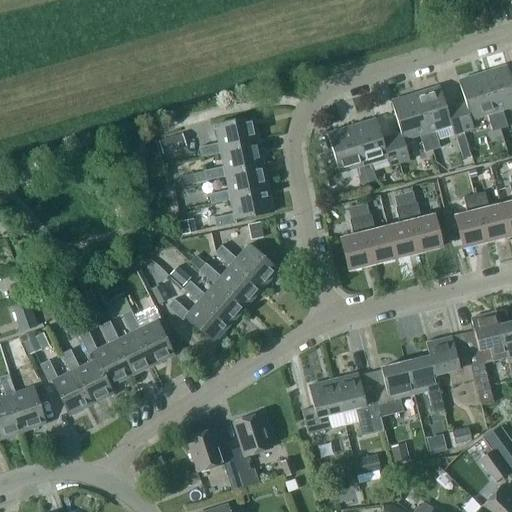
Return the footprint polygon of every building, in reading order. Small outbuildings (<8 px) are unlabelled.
[(511,88),(504,66),(481,74),(497,129),(506,126),(501,109),(511,105),(511,88)] [(490,131),(497,129),(481,74),(457,81),(464,103),(454,106),(463,132),(472,129),(469,119),(485,114),(490,131)] [(437,87),(413,94),(431,150),(439,148),(437,140),(463,132),(454,106),(444,109),(437,87)] [(402,139),(418,134),(424,153),(431,150),(413,94),(389,101),(392,113),(398,131),(379,137),(374,118),(350,125),(368,182),(376,179),(371,162),(386,158),(388,166),(408,160),(402,139)] [(201,157),(220,153),(219,150),(258,142),(253,117),(214,125),(218,143),(199,147),(201,157)] [(361,184),(368,182),(350,125),(326,132),(332,154),(318,158),(326,186),(342,182),(339,172),(356,167),(361,184)] [(158,142),(162,154),(185,146),(181,134),(158,142)] [(463,135),(455,138),(457,145),(465,143),(463,135)] [(225,176),(225,173),(263,165),(258,142),(219,150),(220,153),(223,166),(203,170),(205,180),(225,176)] [(211,205),(230,201),(230,197),(268,189),(263,165),(225,173),(225,176),(228,190),(209,194),(211,205)] [(205,180),(203,170),(178,176),(180,185),(192,182),(192,183),(205,180)] [(443,193),(454,190),(451,178),(439,181),(443,193)] [(509,236),(511,235),(511,185),(509,187),(511,197),(511,201),(501,205),(509,236)] [(230,197),(230,201),(233,214),(214,218),(216,227),(236,223),(235,220),(273,212),(268,189),(230,197)] [(415,253),(439,247),(432,217),(418,220),(412,192),(401,194),(404,208),(415,253)] [(483,193),(472,196),(484,242),(509,236),(501,205),(487,208),(483,193)] [(415,253),(404,208),(401,194),(392,197),(399,225),(385,228),(392,258),(415,253)] [(461,248),(484,242),(472,196),(463,199),(467,214),(453,218),(461,248)] [(370,264),(392,258),(385,228),(372,232),(365,203),(356,206),(370,264)] [(370,264),(356,206),(347,208),(353,236),(339,240),(346,270),(370,264)] [(180,234),(194,231),(192,218),(178,221),(180,234)] [(263,237),(259,223),(247,225),(251,240),(263,237)] [(229,267),(231,265),(260,290),(276,272),(248,247),(237,259),(221,246),(214,254),(229,267)] [(188,262),(214,285),(216,283),(244,308),(260,290),(231,265),(229,267),(221,277),(195,254),(188,262)] [(190,277),(177,266),(170,274),(183,285),(190,277)] [(216,283),(214,285),(204,296),(189,282),(182,290),(198,303),(200,301),(228,326),(244,308),(216,283)] [(13,298),(22,295),(18,283),(9,286),(13,298)] [(168,299),(160,284),(150,289),(158,304),(168,299)] [(228,326),(200,301),(198,303),(189,314),(173,300),(167,307),(183,321),(184,319),(213,344),(228,326)] [(37,326),(29,303),(11,309),(20,332),(37,326)] [(470,317),(473,331),(462,334),(467,356),(468,355),(474,380),(480,405),(492,403),(483,363),(507,357),(499,325),(495,310),(490,311),(490,312),(470,317)] [(122,315),(131,333),(134,332),(150,367),(174,356),(157,321),(139,329),(131,311),(122,315)] [(134,332),(131,333),(118,339),(110,321),(101,325),(109,343),(112,342),(128,377),(150,367),(134,332)] [(507,357),(511,378),(511,321),(499,325),(507,357)] [(95,359),(96,359),(108,386),(128,377),(112,342),(109,343),(96,349),(88,332),(79,336),(87,353),(91,351),(95,359)] [(22,343),(27,356),(48,346),(42,334),(22,343)] [(467,356),(455,358),(450,337),(430,342),(430,341),(425,342),(429,357),(434,375),(447,372),(451,386),(474,380),(468,355),(467,356)] [(29,364),(17,338),(2,346),(14,371),(29,364)] [(60,353),(69,371),(72,370),(89,405),(112,394),(108,386),(96,359),(95,359),(78,367),(70,349),(60,353)] [(405,361),(413,395),(427,392),(432,413),(443,410),(434,375),(429,357),(410,361),(409,360),(405,361)] [(89,405),(72,370),(69,371),(57,377),(48,359),(39,363),(47,381),(50,380),(67,415),(89,405)] [(403,412),(399,398),(413,395),(405,361),(400,362),(400,364),(380,368),(386,390),(374,393),(380,417),(403,412)] [(0,382),(4,396),(8,395),(20,432),(44,424),(32,386),(14,392),(8,374),(0,376),(0,382)] [(358,423),(361,436),(383,430),(380,417),(374,393),(363,396),(358,375),(357,374),(337,379),(337,378),(332,379),(341,412),(354,409),(358,423)] [(332,379),(328,380),(328,381),(308,386),(313,408),(301,411),(307,435),(330,430),(327,416),(341,412),(332,379)] [(0,438),(20,432),(8,395),(4,396),(0,397),(0,438)] [(242,446),(230,449),(238,473),(250,469),(246,455),(272,447),(261,413),(234,422),(242,446)] [(484,436),(509,470),(511,468),(511,443),(499,425),(484,436)] [(454,444),(470,440),(467,427),(451,431),(454,444)] [(238,473),(230,449),(220,453),(213,429),(185,438),(196,472),(223,464),(227,477),(238,473)] [(446,451),(443,439),(426,443),(429,455),(446,451)] [(389,446),(394,463),(408,460),(404,442),(389,446)] [(480,461),(495,483),(507,475),(491,453),(480,461)] [(352,460),(356,475),(379,470),(375,455),(352,460)] [(290,459),(281,462),(286,476),(295,473),(290,459)] [(284,483),(287,492),(297,489),(294,480),(284,483)] [(511,511),(511,498),(501,487),(482,508),(485,511),(511,511)]
